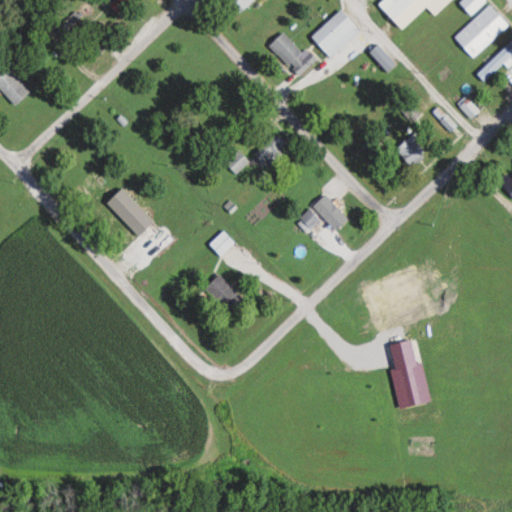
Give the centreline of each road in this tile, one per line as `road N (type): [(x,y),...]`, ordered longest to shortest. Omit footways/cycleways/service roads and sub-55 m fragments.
road 1 (residential): [(219,372),(262,348),(511,111)]
road 2 (residential): [(0,147),(195,360),(219,372)]
road 3 (residential): [(395,223),(185,0)]
road 4 (residential): [(14,163),(187,0)]
